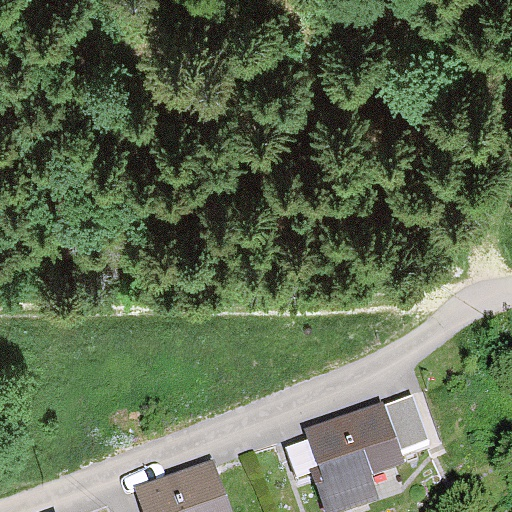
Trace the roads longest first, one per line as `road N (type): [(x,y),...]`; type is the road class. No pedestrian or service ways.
road 1 (residential): [(511,293),(477,299),(406,351),(0,501)]
road 2 (track): [(477,299),(0,307)]
